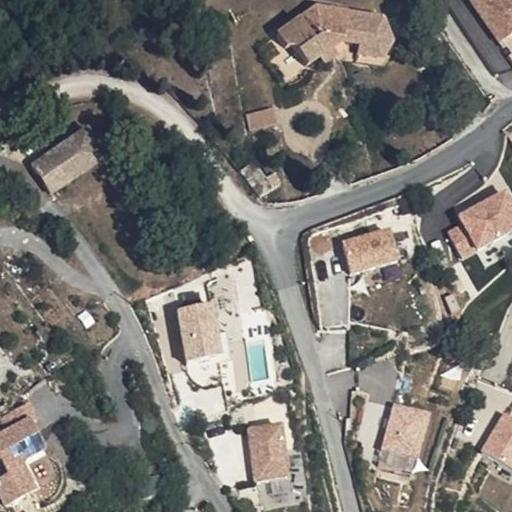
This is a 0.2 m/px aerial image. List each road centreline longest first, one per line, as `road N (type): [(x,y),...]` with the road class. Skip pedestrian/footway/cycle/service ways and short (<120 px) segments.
road 1 (residential): [(0,167),(51,207),(108,288),(223,511)]
road 2 (track): [(250,213),(167,108),(131,91),(88,86),(0,106)]
road 3 (residential): [(355,511),(273,232)]
road 4 (residential): [(511,110),(439,164),(273,232)]
